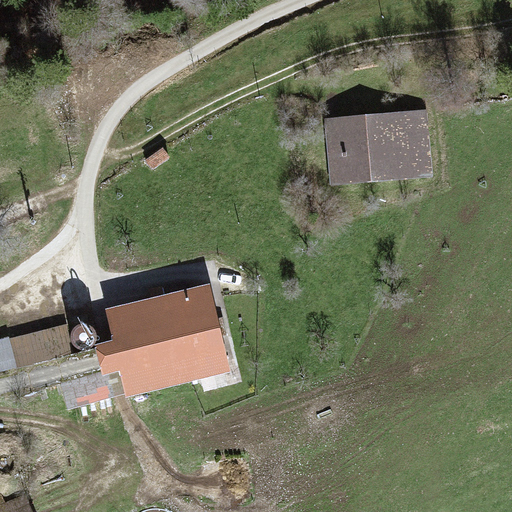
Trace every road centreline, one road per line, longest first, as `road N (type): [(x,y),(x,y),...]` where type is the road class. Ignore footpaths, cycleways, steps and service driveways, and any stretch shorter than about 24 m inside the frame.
road 1 (track): [(511,22),(327,55),(91,163)]
road 2 (track): [(0,284),(76,220),(105,126),(125,99),(212,42),(303,0)]
